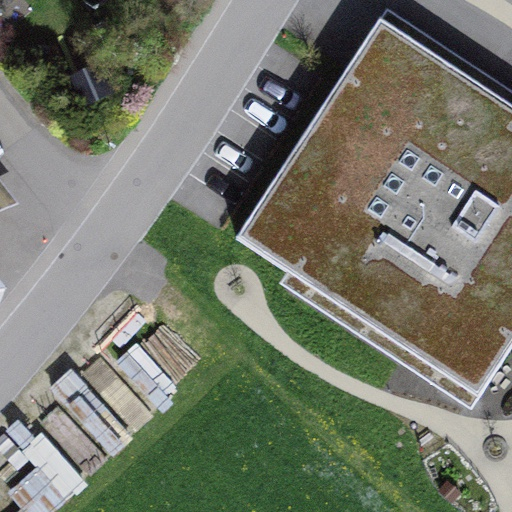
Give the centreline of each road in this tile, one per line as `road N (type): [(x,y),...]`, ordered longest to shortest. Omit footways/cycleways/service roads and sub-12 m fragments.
road 1 (residential): [(103,237),(263,0)]
road 2 (residential): [(0,111),(103,237)]
road 3 (residential): [(0,355),(103,237)]
